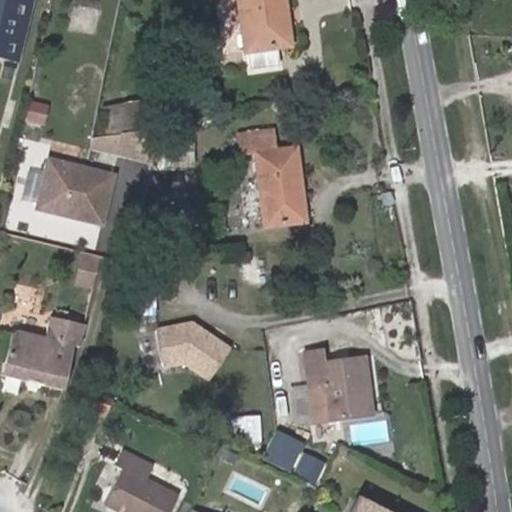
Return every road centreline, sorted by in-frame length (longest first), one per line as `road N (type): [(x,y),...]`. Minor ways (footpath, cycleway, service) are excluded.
road 1 (secondary): [(497,511),(410,0)]
road 2 (unknown): [(439,160),(309,177)]
